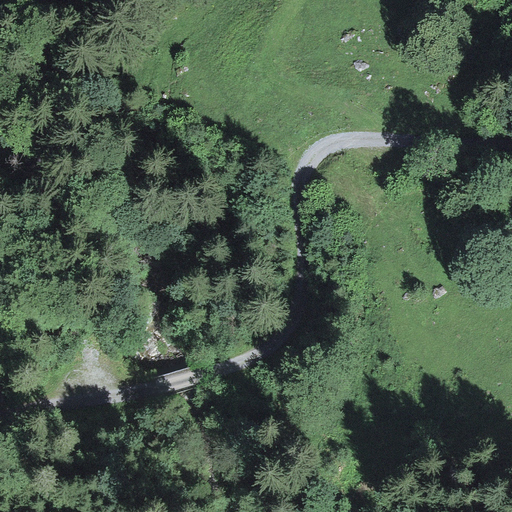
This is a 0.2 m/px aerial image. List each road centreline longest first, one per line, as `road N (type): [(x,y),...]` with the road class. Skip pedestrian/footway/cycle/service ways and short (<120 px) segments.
road 1 (track): [(0,413),(61,395),(155,388),(283,341),(302,266),(295,226),(303,160),(379,131),(511,138)]
road 2 (track): [(379,131),(285,84),(272,59),(297,0)]
